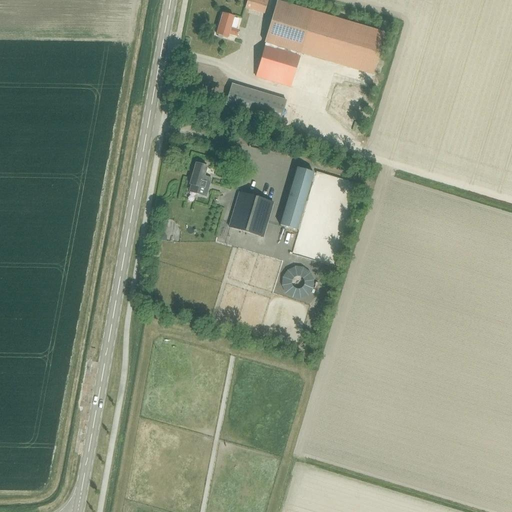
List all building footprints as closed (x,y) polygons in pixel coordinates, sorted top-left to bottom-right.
[(265,0),(247,0),(245,9),(265,15),(269,1),(265,0)] [(290,88),(301,53),(312,14),(278,4),(256,78),(290,88)] [(237,37),(239,31),(231,29),(234,18),(223,14),(216,35),(228,39),(229,35),(237,37)] [(312,14),(301,53),(372,75),(384,36),(312,14)] [(280,123),(287,101),(232,85),(225,106),(280,123)] [(195,164),(189,185),(191,186),(190,190),(197,192),(196,195),(206,198),(211,180),(204,178),(207,168),(205,167),(206,165),(198,163),(197,165),(195,164)] [(296,168),(280,226),(296,231),(313,173),(296,168)] [(263,238),(273,204),(239,194),(229,228),(263,238)]
